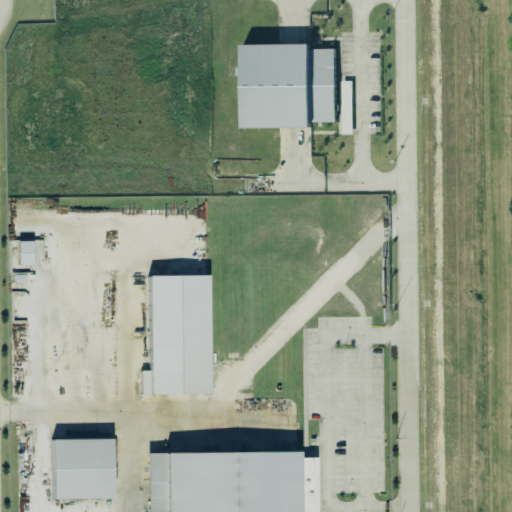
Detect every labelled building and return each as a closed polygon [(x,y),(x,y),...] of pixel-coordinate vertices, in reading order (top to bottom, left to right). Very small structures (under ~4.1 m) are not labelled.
[(237,38),(336,37),(337,128),(238,129),(237,38)] [(342,124),(342,134),(350,133),(349,94),(341,94),(342,124)] [(31,265),(31,241),(17,241),(17,265),(31,265)] [(208,393),(206,275),(147,276),(148,370),(140,370),(140,394),(208,393)] [(50,440),(51,499),(111,498),(110,439),(50,440)] [(318,511),(318,439),(145,441),(145,511),(318,511)]
